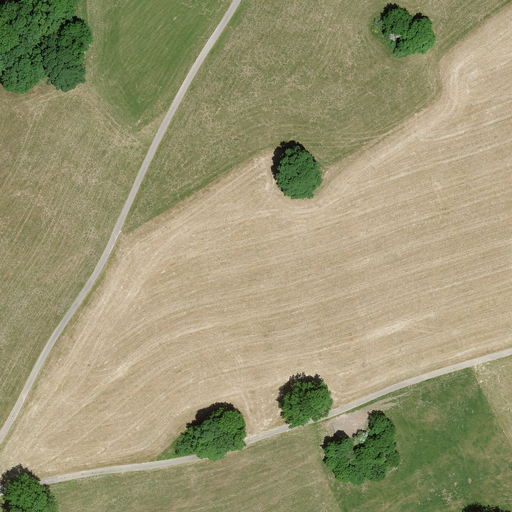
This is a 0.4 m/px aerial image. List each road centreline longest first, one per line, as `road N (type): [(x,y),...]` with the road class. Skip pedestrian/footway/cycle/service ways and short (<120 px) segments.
road 1 (track): [(0,489),(201,455),(511,350)]
road 2 (track): [(237,0),(156,141),(93,279),(0,437)]
